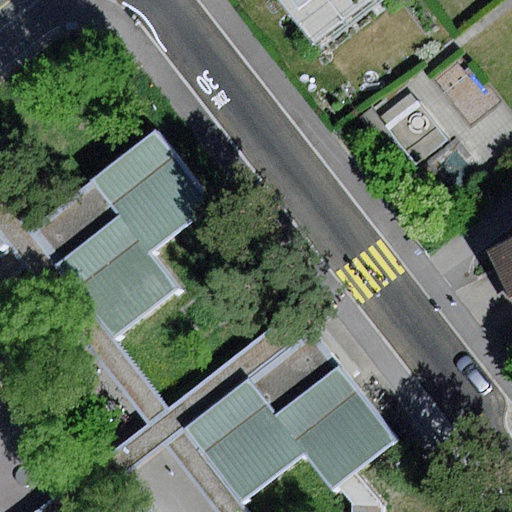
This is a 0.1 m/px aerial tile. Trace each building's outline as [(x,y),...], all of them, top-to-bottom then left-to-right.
[(280,0),(312,41),(365,0),(280,0)] [(30,232),(112,338),(173,291),(147,257),(211,208),(155,135),(30,232)] [(146,426),(168,409),(112,338),(30,232),(0,193),(0,239),(7,248),(24,270),(146,426)] [(511,238),(486,252),(511,301),(511,238)] [(0,288),(24,270),(7,248),(0,252),(0,288)] [(82,511),(167,446),(184,433),(312,334),(294,311),(168,409),(146,426),(33,511),(82,511)] [(312,334),(184,433),(244,510),(309,460),(333,491),(340,485),(358,471),(396,442),(312,334)] [(246,511),(244,510),(184,433),(167,446),(218,511),(246,511)] [(358,471),(340,485),(354,503),(352,511),(383,511),(384,504),(358,471)]
